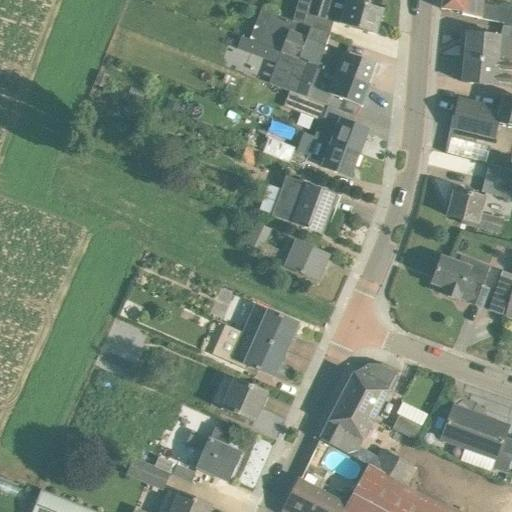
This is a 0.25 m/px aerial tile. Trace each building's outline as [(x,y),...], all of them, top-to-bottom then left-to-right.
[(348,0),(349,1),(346,0),(316,0),(311,16),(333,23),(375,36),(378,23),(380,21),(381,17),(381,14),(382,11),(366,6),(367,0),(348,0)] [(481,3),(481,0),(441,0),(441,10),(462,12),(461,15),(509,26),(511,9),(481,3)] [(376,66),(345,55),(340,67),(320,60),(329,37),(309,30),(277,18),(267,47),(297,58),(296,60),(369,87),(376,66)] [(511,28),(508,27),(506,38),(467,34),(464,59),(497,62),(511,64),(511,28)] [(277,63),(281,52),(280,52),(273,49),(267,47),(260,44),(249,41),(246,52),(277,63)] [(511,64),(497,62),(464,59),(462,83),(495,87),(495,86),(510,88),(511,85),(511,64)] [(369,87),(296,60),(285,91),(289,93),(326,107),(330,96),(361,108),(369,87)] [(108,76),(98,73),(94,85),(104,88),(108,76)] [(323,118),(326,107),(289,93),(283,108),(320,122),(314,138),(320,140),(358,155),(367,132),(340,121),(339,124),(323,118)] [(511,97),(503,96),(500,104),(501,104),(499,112),(496,124),(511,128),(511,97)] [(168,100),(164,110),(177,116),(182,106),(168,100)] [(511,144),(511,128),(496,124),(499,112),(458,102),(450,138),(489,148),(488,152),(509,157),(511,144)] [(158,116),(153,113),(145,127),(151,130),(158,116)] [(163,121),(176,128),(180,121),(167,114),(163,121)] [(303,171),(308,156),(268,139),(266,142),(261,154),(303,171)] [(349,178),(358,155),(320,140),(312,161),(323,165),(322,168),(349,178)] [(234,158),(247,164),(250,157),(255,160),(258,153),(239,145),(234,158)] [(322,236),(336,196),(286,178),(271,217),(322,236)] [(481,193),(509,201),(511,186),(511,184),(485,178),(481,193)] [(499,220),(480,215),(484,199),(454,191),(453,194),(451,195),(449,203),(450,205),(447,217),(461,221),(461,224),(495,233),(499,220)] [(317,281),(328,256),(287,239),(282,253),(263,244),(269,232),(256,226),(246,250),(286,267),(286,268),(317,281)] [(482,309),(489,289),(481,286),(487,267),(471,261),(468,268),(441,258),(432,285),(446,290),(443,296),(458,301),(458,300),(468,303),(467,304),(482,309)] [(243,325),(252,300),(224,289),(214,314),(243,325)] [(502,311),(506,300),(493,296),(489,307),(502,311)] [(285,351),(297,325),(269,312),(268,313),(254,307),(242,333),(285,351)] [(273,378),(285,351),(242,333),(231,358),(246,364),(245,365),(273,378)] [(372,420),(398,371),(383,366),(368,365),(353,374),(339,402),(357,411),(357,412),(372,420)] [(266,394),(235,380),(223,408),(222,410),(238,417),(239,415),(254,422),(266,394)] [(372,420),(357,412),(357,411),(339,402),(319,440),(353,457),(369,467),(405,488),(416,470),(383,451),(377,463),(356,451),(372,420)] [(511,443),(503,440),(508,427),(454,407),(441,441),(495,461),(492,468),(507,473),(511,457),(511,443)] [(423,429),(399,416),(392,430),(416,442),(423,429)] [(231,479),(235,470),(234,469),(240,455),(225,448),(230,435),(215,429),(210,441),(191,433),(185,446),(204,454),(197,469),(228,482),(229,479),(231,479)] [(260,439),(242,484),(258,490),(275,445),(260,439)] [(190,485),(195,474),(177,466),(158,458),(154,468),(169,475),(172,476),(172,477),(190,485)] [(162,492),(169,475),(154,468),(134,459),(127,476),(162,492)] [(449,511),(405,488),(369,467),(346,505),(345,507),(342,511),(449,511)] [(342,511),(345,507),(299,482),(284,511),(342,511)] [(133,511),(208,511),(210,508),(179,494),(179,495),(169,491),(159,511),(140,511),(135,510),(133,511)] [(88,511),(40,493),(32,511),(88,511)]
